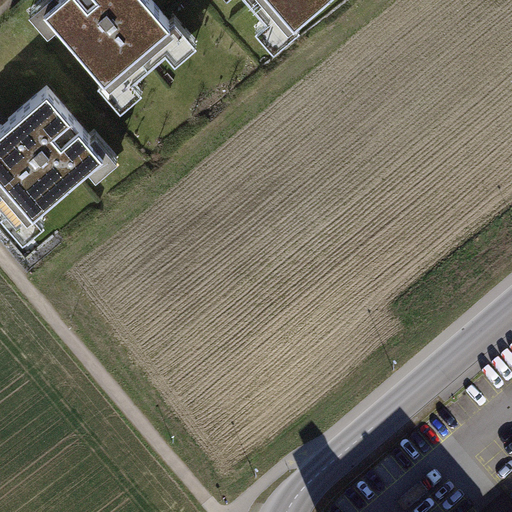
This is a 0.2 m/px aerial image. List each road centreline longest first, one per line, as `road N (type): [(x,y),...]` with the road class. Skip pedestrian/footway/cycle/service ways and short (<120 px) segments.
road 1 (track): [(217,511),(0,247)]
road 2 (unclassified): [(511,309),(324,470),(288,511)]
